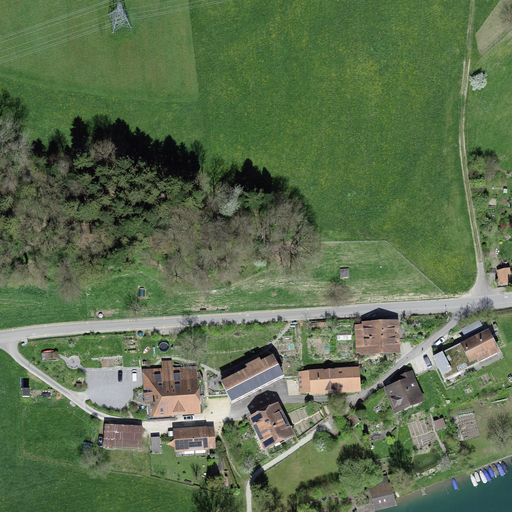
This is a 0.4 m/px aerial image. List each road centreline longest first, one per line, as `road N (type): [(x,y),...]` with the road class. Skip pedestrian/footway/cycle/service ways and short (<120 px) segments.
road 1 (tertiary): [(472,302),(0,336)]
road 2 (track): [(480,301),(461,104),(471,0)]
road 3 (residential): [(472,302),(330,423)]
